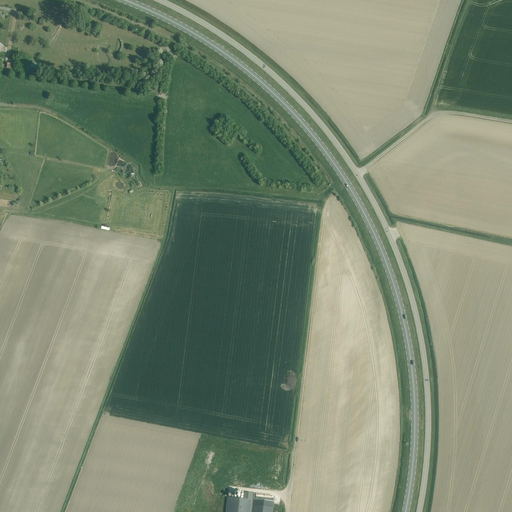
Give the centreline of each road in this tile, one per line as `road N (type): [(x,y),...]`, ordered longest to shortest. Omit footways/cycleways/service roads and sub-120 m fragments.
road 1 (primary): [(122,0),(159,14),(255,77),(353,193),(390,274),(412,373),(405,511)]
road 2 (unclassified): [(418,511),(428,415),(416,315),(390,237),(356,174)]
road 3 (track): [(333,192),(320,234),(287,511)]
road 4 (unclassified): [(159,0),(271,72),(356,174)]
road 5 (track): [(511,121),(432,113),(356,174)]
